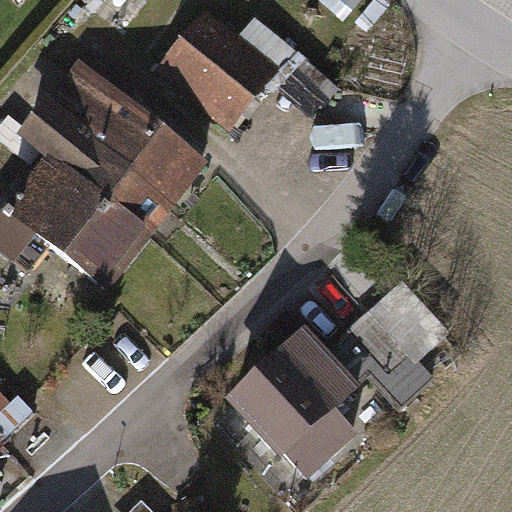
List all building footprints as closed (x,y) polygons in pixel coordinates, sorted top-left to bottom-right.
[(59,0),(10,0),(37,24),(59,0)] [(329,0),(352,19),(368,0),(329,0)] [(165,81),(235,144),(285,91),(211,24),(165,81)] [(73,130),(186,227),(221,185),(108,89),(73,130)] [(47,159),(160,256),(186,227),(73,130),(47,159)] [(40,244),(115,309),(160,256),(47,159),(2,212),(0,214),(0,240),(25,262),(40,244)] [(353,334),(399,388),(471,322),(425,270),(353,334)] [(228,413),(294,480),(373,408),(311,341),(228,413)]
